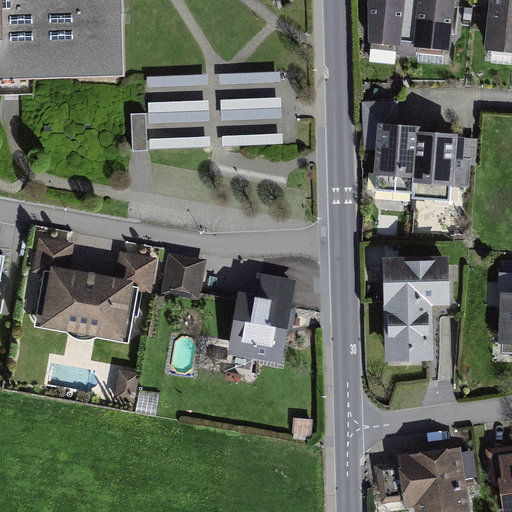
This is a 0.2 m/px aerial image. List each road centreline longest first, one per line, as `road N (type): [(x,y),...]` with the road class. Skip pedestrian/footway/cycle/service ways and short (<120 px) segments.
road 1 (residential): [(342,242),(227,247),(0,211)]
road 2 (unclassified): [(342,242),(335,0)]
road 3 (unclassified): [(348,429),(342,242)]
road 4 (residential): [(348,429),(511,410)]
